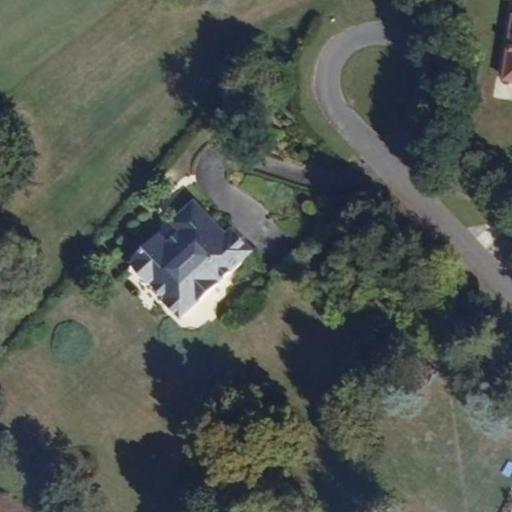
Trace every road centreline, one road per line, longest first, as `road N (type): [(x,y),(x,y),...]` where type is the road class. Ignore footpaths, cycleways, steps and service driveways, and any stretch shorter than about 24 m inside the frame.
road 1 (residential): [(395,175),(327,97),(327,60),(373,31),(398,35),(422,51),(428,89)]
road 2 (residential): [(511,296),(395,175)]
